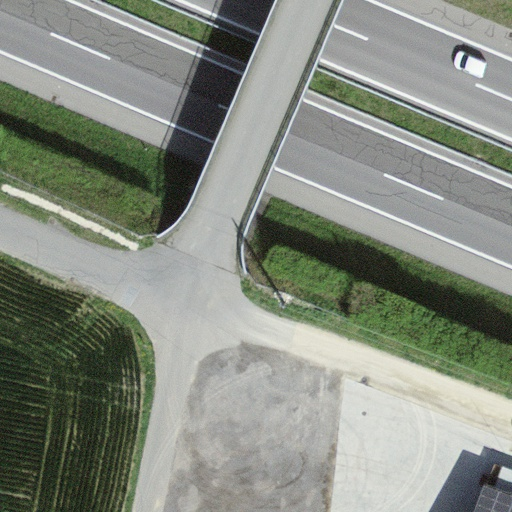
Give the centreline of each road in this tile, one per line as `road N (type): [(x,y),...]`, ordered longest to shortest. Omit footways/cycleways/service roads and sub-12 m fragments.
road 1 (motorway): [(0,9),(511,227)]
road 2 (unclassified): [(305,0),(181,298),(0,223)]
road 3 (track): [(511,419),(181,298)]
road 4 (motorway): [(511,99),(274,0)]
